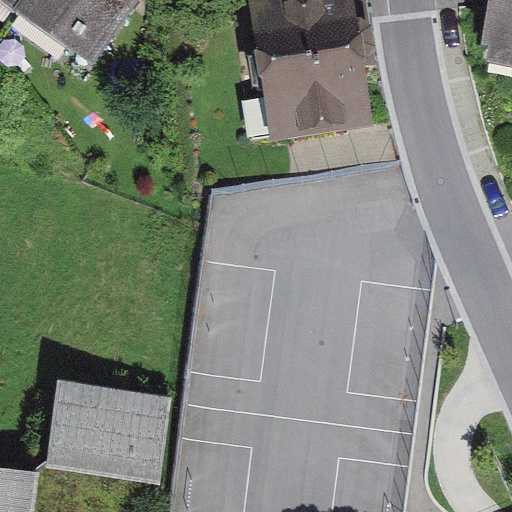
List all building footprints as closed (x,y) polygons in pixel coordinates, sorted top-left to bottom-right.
[(0,0),(0,12),(34,36),(58,0),(0,0)] [(89,74),(140,0),(58,0),(34,36),(89,74)] [(511,0),(502,61),(511,62),(511,0)] [(345,6),(251,20),(270,142),(364,127),(345,6)] [(183,416),(76,401),(65,481),(172,496),(183,416)] [(53,511),(56,490),(0,482),(0,511),(53,511)]
